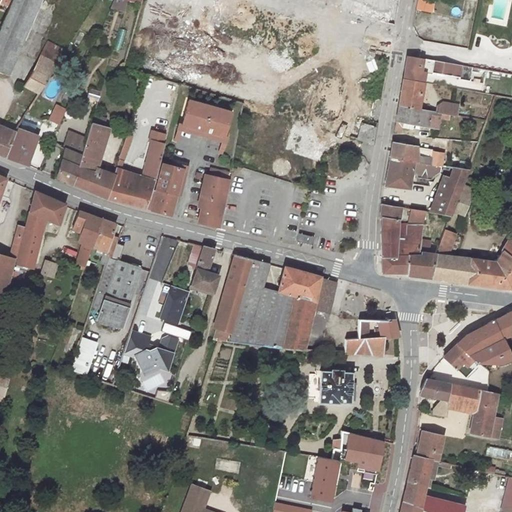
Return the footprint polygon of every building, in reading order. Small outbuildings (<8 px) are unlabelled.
[(39,0),(12,0),(12,1),(0,27),(0,73),(7,76),(39,0)] [(317,0),(395,24),(398,0),(317,0)] [(425,0),(418,0),(416,10),(423,12),(425,0)] [(307,50),(308,46),(315,26),(244,3),(238,23),(245,25),(245,28),(248,30),(249,27),(260,30),(258,34),(262,35),(263,31),(271,33),(270,38),(278,41),(277,45),(297,51),(298,47),(307,50)] [(212,16),(207,37),(215,39),(220,18),(212,16)] [(461,65),(406,55),(404,69),(424,73),(432,74),(433,71),(459,76),(461,65)] [(39,94),(57,66),(42,59),(25,87),(39,94)] [(489,69),(475,67),(473,76),(487,79),(489,69)] [(423,81),(424,73),(404,69),(403,78),(423,81)] [(418,108),(423,81),(403,78),(398,105),(418,108)] [(321,80),(313,111),(318,112),(314,126),(319,127),(333,132),(345,85),(326,80),(326,81),(321,80)] [(100,99),(101,89),(90,88),(89,99),(100,99)] [(190,97),(189,99),(231,113),(232,110),(190,97)] [(231,113),(189,99),(182,123),(223,136),(231,113)] [(440,112),(455,114),(457,105),(441,102),(436,106),(435,111),(440,112)] [(437,127),(440,112),(435,111),(418,108),(398,105),(395,120),(400,121),(437,127)] [(32,113),(28,111),(23,120),(26,122),(32,113)] [(313,111),(309,124),(314,126),(318,112),(313,111)] [(63,117),(53,113),(45,130),(55,134),(63,117)] [(82,154),(73,184),(105,197),(112,178),(98,173),(100,170),(94,167),(109,118),(95,114),(87,139),(82,154)] [(314,126),(309,124),(294,119),(284,149),(293,152),(311,157),(319,127),(314,126)] [(227,137),(223,136),(182,123),(179,122),(177,128),(181,129),(222,141),(226,142),(227,137)] [(341,134),(356,139),(359,128),(344,123),(341,134)] [(359,128),(356,139),(373,145),(376,128),(360,123),(359,128)] [(0,153),(5,155),(15,133),(3,127),(0,132),(0,153)] [(19,130),(8,157),(8,158),(27,165),(37,137),(19,130)] [(151,132),(152,140),(164,143),(166,136),(151,132)] [(87,139),(70,134),(65,149),(82,154),(87,139)] [(126,139),(116,167),(120,168),(130,141),(126,139)] [(112,178),(105,197),(119,202),(146,208),(152,190),(154,182),(159,162),(160,158),(164,143),(152,140),(141,175),(116,167),(112,178)] [(389,157),(415,160),(422,161),(422,156),(417,155),(416,146),(392,142),(389,157)] [(73,184),(82,154),(65,149),(55,177),(73,184)] [(430,162),(441,164),(443,154),(432,152),(430,162)] [(415,160),(389,157),(384,186),(409,188),(415,160)] [(187,165),(160,158),(159,162),(182,168),(186,169),(187,165)] [(182,168),(159,162),(154,182),(152,190),(146,208),(170,213),(176,193),(182,168)] [(449,215),(461,183),(467,168),(468,167),(448,165),(430,211),(449,215)] [(208,175),(228,180),(230,172),(210,167),(208,175)] [(186,169),(182,168),(176,193),(180,194),(186,169)] [(208,175),(205,174),(199,206),(202,207),(205,207),(207,199),(205,199),(208,175)] [(207,199),(205,207),(202,207),(199,217),(202,218),(201,220),(218,226),(228,180),(208,175),(205,199),(207,199)] [(461,183),(449,215),(447,222),(452,224),(457,212),(464,215),(474,188),(461,183)] [(36,191),(26,227),(18,258),(16,263),(31,268),(41,231),(44,232),(49,220),(58,224),(65,204),(36,191)] [(401,206),(382,203),(380,218),(382,218),(380,235),(382,271),(407,272),(408,255),(417,253),(420,239),(422,229),(419,228),(418,231),(413,231),(413,234),(408,233),(407,240),(398,239),(401,206)] [(409,223),(423,224),(426,210),(410,208),(409,223)] [(93,238),(101,218),(80,210),(72,230),(80,233),(93,238)] [(112,234),(115,223),(101,218),(93,238),(90,246),(105,252),(104,255),(107,256),(111,257),(116,242),(118,236),(112,234)] [(10,257),(14,258),(15,257),(18,258),(26,227),(19,226),(10,257)] [(444,228),(435,252),(430,277),(483,285),(511,289),(511,287),(511,234),(501,250),(502,251),(493,266),(486,261),(447,254),(455,233),(444,228)] [(90,246),(93,238),(80,233),(77,242),(83,244),(76,264),(83,266),(90,246)] [(408,255),(407,272),(406,274),(430,277),(435,252),(426,251),(428,241),(420,239),(417,253),(408,255)] [(124,245),(116,242),(111,257),(107,256),(90,305),(100,308),(96,318),(120,327),(140,268),(118,260),(124,245)] [(189,257),(197,260),(202,245),(194,243),(189,257)] [(202,245),(197,260),(194,267),(205,271),(213,248),(202,245)] [(64,247),(62,253),(72,257),(75,252),(64,247)] [(0,296),(4,297),(14,258),(10,257),(0,255),(0,296)] [(52,276),(58,258),(48,255),(41,273),(52,276)] [(220,330),(230,333),(236,312),(244,284),(252,258),(237,255),(215,328),(220,330)] [(252,258),(244,284),(261,288),(269,263),(252,258)] [(194,267),(189,284),(212,292),(217,275),(205,271),(194,267)] [(273,346),(303,348),(311,307),(317,281),(318,276),(284,267),(277,292),(268,320),(236,312),(230,333),(228,340),(244,342),(249,342),(273,346)] [(333,285),(333,280),(318,276),(317,281),(333,285)] [(317,281),(311,307),(327,311),(333,285),(317,281)] [(161,318),(181,323),(189,289),(169,284),(161,318)] [(244,284),(236,312),(268,320),(277,292),(261,288),(244,284)] [(511,334),(511,311),(510,311),(497,318),(493,320),(499,334),(511,334)] [(347,318),(345,338),(359,337),(359,319),(347,318)] [(368,337),(366,319),(359,319),(359,337),(368,337)] [(376,319),(381,336),(397,335),(394,319),(386,319),(376,319)] [(502,339),(499,334),(493,320),(486,324),(468,333),(449,350),(442,356),(466,375),(479,361),(476,361),(466,355),(467,354),(502,339)] [(215,328),(212,339),(217,340),(217,338),(220,330),(215,328)] [(217,338),(228,340),(230,333),(220,330),(217,338)] [(149,337),(129,331),(122,351),(133,355),(134,354),(142,370),(155,365),(155,366),(159,367),(166,369),(176,339),(167,336),(162,338),(159,349),(155,348),(153,348),(146,346),(146,344),(149,337)] [(345,340),(344,350),(381,352),(381,336),(368,337),(359,337),(345,338),(345,340)] [(325,338),(324,349),(334,350),(335,339),(325,338)] [(334,350),(344,350),(345,340),(335,339),(334,350)] [(476,361),(479,361),(489,361),(502,361),(510,357),(502,339),(467,354),(466,355),(476,361)] [(93,345),(79,340),(69,369),(83,373),(93,345)] [(319,369),(317,401),(338,402),(338,401),(349,401),(351,370),(319,369)] [(476,369),(475,382),(488,383),(489,370),(476,369)] [(449,382),(425,378),(421,387),(420,394),(441,397),(445,398),(449,382)] [(447,405),(475,412),(480,389),(462,385),(449,382),(445,398),(448,398),(447,405)] [(158,388),(156,396),(169,400),(171,392),(158,388)] [(497,393),(488,390),(480,389),(475,412),(471,431),(489,435),(497,393)] [(448,398),(445,398),(441,397),(435,405),(434,414),(445,415),(447,405),(448,398)] [(339,449),(391,462),(394,443),(340,429),(339,438),(339,449)] [(422,430),(416,455),(431,458),(437,460),(443,434),(422,430)] [(187,445),(200,447),(202,438),(188,436),(187,445)] [(337,449),(339,449),(339,438),(332,439),(331,448),(333,448),(337,449)] [(511,449),(486,449),(486,458),(511,458),(511,449)] [(414,454),(403,500),(422,508),(430,511),(462,511),(464,505),(439,499),(423,493),(425,486),(431,458),(416,455),(414,454)] [(330,458),(318,456),(307,511),(324,511),(335,458),(330,458)] [(450,463),(437,460),(431,458),(425,486),(429,487),(431,477),(434,479),(437,465),(449,468),(450,463)] [(511,510),(511,477),(510,477),(503,508),(511,510)] [(209,489),(191,482),(179,511),(216,511),(207,508),(206,510),(201,509),(202,507),(209,489)] [(420,511),(422,508),(403,500),(399,511),(420,511)]
